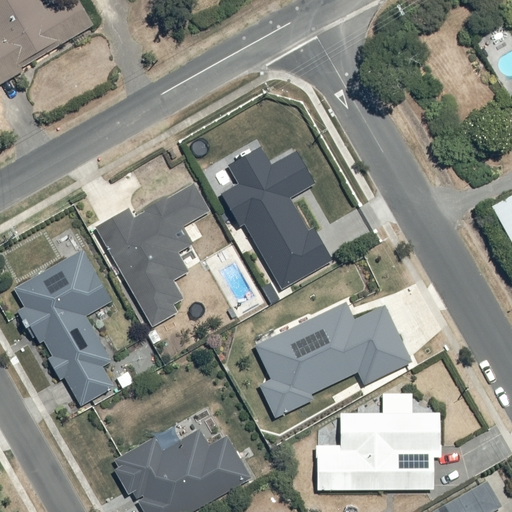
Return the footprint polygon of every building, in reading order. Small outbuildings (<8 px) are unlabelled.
[(41,0),(0,0),(0,84),(25,71),(23,67),(97,26),(82,0),(61,0),(46,8),(41,0)] [(236,183),(219,193),(237,225),(241,222),(280,289),(332,259),(312,226),(307,229),(289,197),(314,183),(294,149),(269,163),(259,146),(226,165),(236,183)] [(125,209),(94,227),(150,326),(176,312),(172,304),(182,298),(172,280),(188,271),(177,252),(191,243),(181,225),(207,211),(191,184),(131,218),(125,209)] [(511,197),(496,206),(511,236),(511,197)] [(90,251),(19,290),(29,309),(24,312),(42,345),(49,341),(57,357),(54,359),(66,381),(71,378),(85,405),(118,386),(107,366),(115,362),(90,315),(117,300),(90,251)] [(351,304),(261,348),(277,380),(264,386),(279,418),(318,399),(317,397),(365,373),(370,383),(415,361),(387,304),(358,318),(351,304)] [(321,443),(321,491),(440,491),(440,460),(446,460),(447,412),(346,411),(346,443),(321,443)] [(159,437),(118,460),(124,470),(119,472),(133,497),(138,495),(147,511),(193,511),(254,478),(231,436),(214,446),(205,430),(167,451),(159,437)] [(485,480),(427,511),(490,511),(500,506),(485,480)]
